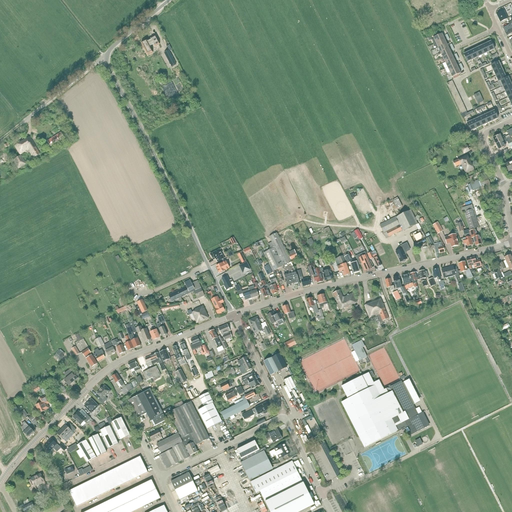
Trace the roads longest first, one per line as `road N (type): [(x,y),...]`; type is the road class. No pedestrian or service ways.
road 1 (unclassified): [(233,315),(106,62),(172,0)]
road 2 (tertiary): [(0,480),(113,365),(233,315)]
road 3 (tertiary): [(233,315),(511,243)]
road 4 (unclassified): [(160,477),(284,415)]
